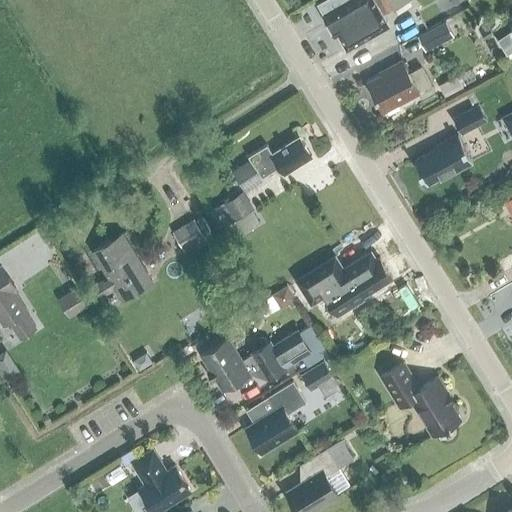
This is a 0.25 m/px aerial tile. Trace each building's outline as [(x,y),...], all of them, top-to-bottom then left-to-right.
[(322,0),(316,3),(334,35),(337,34),(346,49),(388,25),(381,13),(396,5),(397,6),(407,0),(322,0)] [(417,36),(425,51),(454,36),(446,21),(417,36)] [(377,98),(383,110),(417,92),(420,98),(432,91),(419,66),(407,73),(401,61),(388,67),(390,71),(367,82),(374,96),(373,96),(374,100),(377,98)] [(455,75),(437,85),(444,97),(461,87),(455,75)] [(488,118),(481,104),(457,117),(464,131),(488,118)] [(442,175),(444,178),(474,161),(459,134),(437,146),(438,147),(416,160),(429,183),(442,175)] [(311,158),(299,138),(272,155),(266,146),(248,158),(248,159),(261,179),(279,168),(283,175),(311,158)] [(261,179),(248,159),(231,170),(245,192),(262,181),(261,179)] [(221,229),(234,221),(254,208),(243,191),(223,204),(210,212),(221,229)] [(192,219),(172,232),(185,252),(205,238),(192,219)] [(151,284),(122,236),(93,254),(110,283),(107,285),(105,282),(93,289),(100,300),(115,290),(122,302),(151,284)] [(324,296),(326,298),(317,304),(327,321),(363,298),(362,296),(391,278),(373,251),(343,270),(349,280),(324,296)] [(0,321),(2,326),(9,322),(19,339),(35,330),(27,316),(28,315),(14,292),(16,290),(2,267),(0,268),(0,321)] [(287,285),(270,295),(279,310),(288,305),(290,309),(298,305),(287,285)] [(76,288),(58,298),(69,317),(87,306),(76,288)] [(301,357),(306,366),(327,354),(309,325),(298,331),(311,351),(301,357)] [(227,338),(200,354),(221,389),(248,372),(259,366),(266,379),(285,367),(269,341),(250,352),(251,354),(241,361),(227,338)] [(3,357),(0,359),(0,376),(4,382),(15,375),(3,357)] [(301,375),(311,391),(334,377),(324,361),(301,375)] [(403,362),(380,376),(396,403),(407,396),(432,436),(438,432),(440,436),(443,435),(446,434),(448,432),(450,429),(449,427),(460,420),(444,393),(446,392),(437,377),(419,388),(403,362)] [(267,397),(274,410),(245,428),(261,453),(297,431),(286,414),(305,402),(292,382),(267,397)] [(310,476),(285,492),(296,511),(310,511),(337,496),(325,476),(351,459),(339,439),(302,462),(310,476)] [(138,488),(153,511),(157,511),(190,492),(174,466),(166,471),(152,449),(130,462),(144,484),(138,488)] [(118,465),(111,469),(117,479),(124,474),(118,465)]
